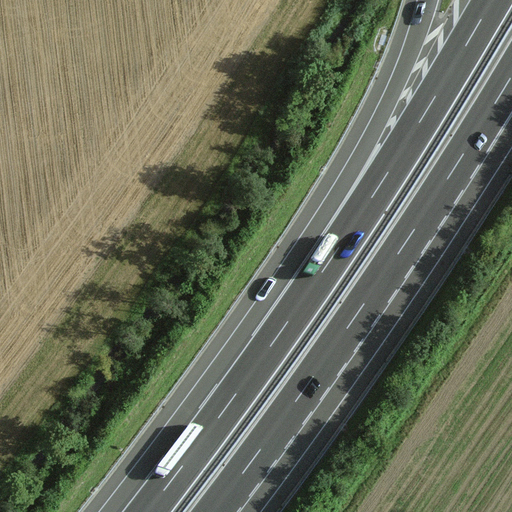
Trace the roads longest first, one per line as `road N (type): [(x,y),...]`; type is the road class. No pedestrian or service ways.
road 1 (motorway): [(495,0),(253,370)]
road 2 (motorway): [(426,0),(385,109),(262,307),(253,370)]
road 3 (motorway): [(212,511),(448,179)]
road 4 (motorway): [(253,370),(148,511)]
